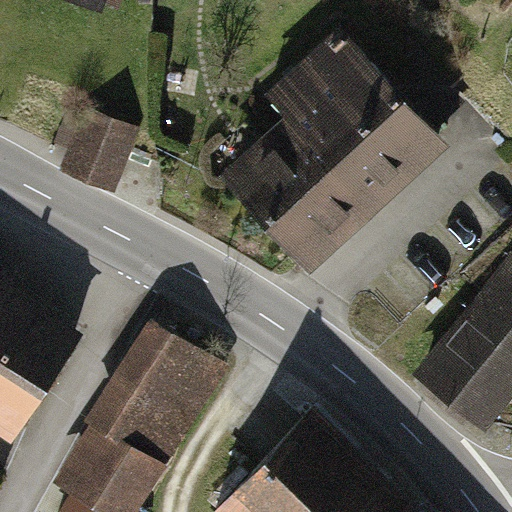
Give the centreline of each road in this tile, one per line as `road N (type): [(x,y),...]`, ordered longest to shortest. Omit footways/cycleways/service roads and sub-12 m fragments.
road 1 (tertiary): [(481,511),(409,425),(313,344),(160,252)]
road 2 (residential): [(160,252),(13,511)]
road 3 (tertiary): [(160,252),(0,171)]
